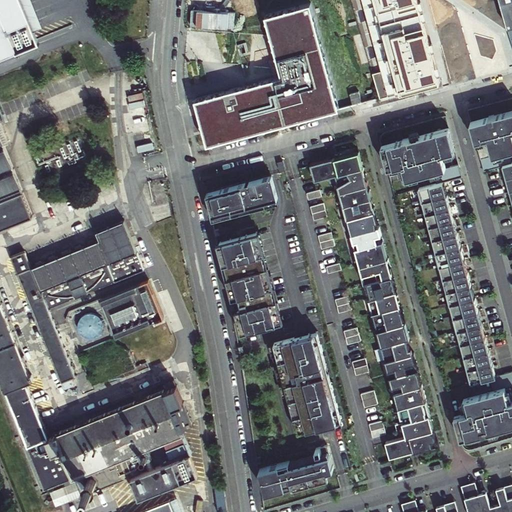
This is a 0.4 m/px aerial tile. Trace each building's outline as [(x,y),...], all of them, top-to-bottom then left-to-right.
[(0,0),(0,62),(40,47),(34,31),(21,0),(0,0)] [(31,0),(21,0),(34,31),(42,27),(31,0)] [(337,106),(306,0),(260,14),(267,35),(275,64),(278,74),(228,89),(193,99),(206,145),(337,106)] [(360,0),(379,64),(371,67),(378,92),(438,74),(431,50),(415,0),(360,0)] [(511,0),(500,0),(508,30),(511,44),(511,0)] [(220,25),(232,25),(232,9),(220,9),(220,25)] [(197,27),(216,27),(217,11),(198,10),(197,27)] [(356,88),(348,91),(351,101),(358,98),(356,88)] [(511,101),(494,107),(469,115),(484,163),(497,159),(494,151),(489,152),(488,149),(511,141),(511,101)] [(409,133),(380,141),(387,164),(388,164),(389,167),(397,165),(396,161),(400,160),(404,174),(445,162),(441,148),(445,147),(446,150),(454,147),(453,144),(454,144),(447,121),(417,130),(417,127),(412,129),(408,130),(409,133)] [(0,233),(35,219),(0,134),(0,233)] [(327,156),(311,161),(315,177),(336,171),(390,352),(383,354),(386,365),(393,363),(413,430),(393,436),(398,451),(407,449),(430,442),(445,437),(445,434),(442,424),(437,410),(433,396),(429,381),(425,369),(420,352),(414,331),(408,312),(404,297),(399,282),(394,265),(389,247),(385,235),(381,221),(378,211),(373,192),(368,175),(364,165),(359,146),(327,156)] [(462,170),(458,158),(450,160),(451,164),(446,165),(449,174),(462,170)] [(272,173),(208,192),(213,209),(211,210),(214,219),(280,200),(272,173)] [(446,184),(421,191),(478,380),(490,377),(494,389),(470,396),(471,398),(468,399),(470,408),(473,407),(474,410),(462,413),(468,436),(470,436),(471,439),(479,436),(479,433),(487,431),(498,428),(499,430),(507,428),(506,425),(511,423),(511,386),(511,384),(511,383),(511,369),(503,372),(502,369),(499,360),(495,346),(491,333),(487,320),(483,307),(480,295),(475,280),(472,268),(468,255),(464,243),(460,229),(456,217),(452,204),(448,191),(446,184)] [(320,185),(307,189),(309,196),(322,192),(320,185)] [(324,199),(311,203),(315,216),(328,212),(324,199)] [(35,270),(51,311),(147,273),(127,224),(98,235),(101,243),(35,270)] [(333,228),(319,231),(323,245),(336,241),(333,228)] [(258,230),(221,241),(221,242),(218,243),(221,255),(225,254),(233,284),(230,285),(233,297),(237,296),(240,306),(243,319),(240,320),(244,332),(247,331),(263,327),(264,330),(277,326),(276,323),(284,320),(278,298),(281,297),(278,284),(274,286),(268,264),(272,263),(268,250),(264,252),(258,230)] [(15,259),(64,385),(77,380),(27,254),(15,259)] [(342,259),(329,262),(331,269),(344,265),(342,259)] [(150,279),(102,299),(118,337),(167,316),(150,279)] [(0,291),(0,369),(8,390),(28,382),(35,380),(0,291)] [(352,291),(338,295),(343,308),(356,305),(352,291)] [(92,309),(75,322),(89,341),(106,328),(92,309)] [(365,332),(352,336),(356,349),(369,345),(365,332)] [(316,338),(268,353),(273,369),(277,368),(279,374),(274,375),(278,386),(282,385),(284,391),(279,393),(283,403),(287,402),(299,440),(309,437),(310,442),(319,439),(318,434),(322,433),(324,438),(343,432),(316,338)] [(374,362),(361,366),(365,380),(378,376),(374,362)] [(28,382),(8,390),(47,485),(105,462),(109,472),(115,470),(119,478),(129,474),(136,471),(138,471),(135,462),(140,460),(146,474),(190,456),(183,435),(184,434),(182,430),(192,426),(177,388),(167,392),(51,439),(28,382)] [(167,392),(177,388),(175,383),(165,387),(167,392)] [(380,385),(367,389),(371,402),(384,398),(380,385)] [(389,415),(376,419),(380,432),(393,428),(389,415)] [(318,461),(261,477),(268,499),(294,491),(294,493),(330,482),(329,477),(335,475),(328,452),(316,455),(318,461)] [(138,501),(198,479),(190,456),(146,474),(138,477),(136,471),(129,474),(131,480),(130,480),(138,501)] [(92,489),(94,488),(94,486),(95,484),(94,483),(93,481),(92,480),(91,479),(89,479),(87,479),(86,480),(85,482),(84,483),(84,485),(84,487),(85,488),(87,490),(89,490),(91,490),(92,489)] [(473,483),(466,486),(473,511),(511,511),(511,484),(504,487),(501,488),(505,503),(495,506),(491,491),(487,492),(483,493),(480,481),(473,483)] [(227,511),(224,489),(215,490),(218,511),(227,511)] [(410,502),(406,503),(408,511),(462,511),(459,501),(454,502),(445,505),(441,506),(442,511),(431,511),(431,509),(427,510),(423,511),(420,499),(410,502)] [(181,511),(177,501),(170,504),(173,511),(181,511)] [(173,511),(170,504),(169,503),(145,511),(173,511)]
